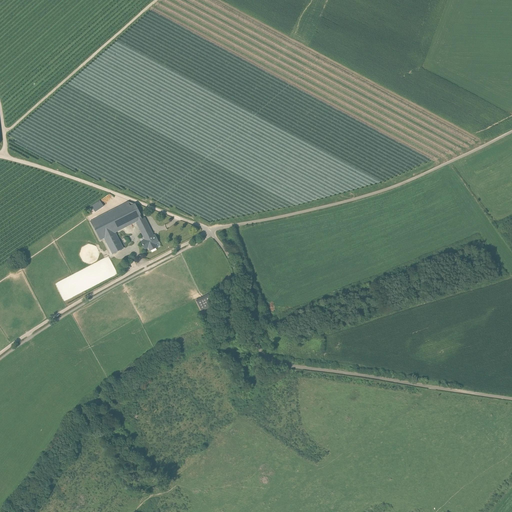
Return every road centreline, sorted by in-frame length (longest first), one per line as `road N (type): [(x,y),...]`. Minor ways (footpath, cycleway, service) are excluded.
road 1 (unclassified): [(511,398),(271,360),(255,342),(230,260),(208,231)]
road 2 (unclassified): [(208,231),(375,193),(511,131)]
road 3 (track): [(3,133),(152,0)]
road 4 (track): [(170,215),(0,156)]
road 5 (track): [(137,268),(0,352)]
